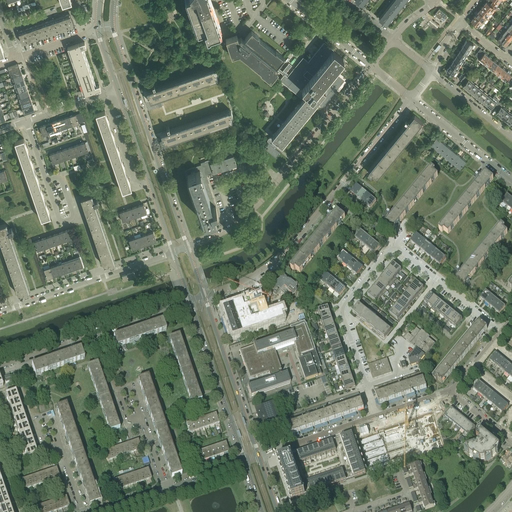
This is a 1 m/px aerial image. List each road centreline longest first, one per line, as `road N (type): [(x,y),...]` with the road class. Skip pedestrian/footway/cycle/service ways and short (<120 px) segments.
road 1 (residential): [(203,296),(272,262),(411,98)]
road 2 (tertiary): [(186,247),(113,25)]
road 3 (residential): [(0,365),(190,300)]
road 4 (residential): [(173,252),(0,312)]
road 5 (tertiary): [(190,300),(244,461)]
road 6 (tertiary): [(257,455),(203,296)]
road 7 (residential): [(366,386),(340,309),(394,245)]
road 8 (residential): [(371,65),(278,179)]
road 9 (residential): [(500,332),(394,245)]
road 10 (residential): [(411,98),(511,180)]
road 11 (residential): [(257,455),(377,416)]
